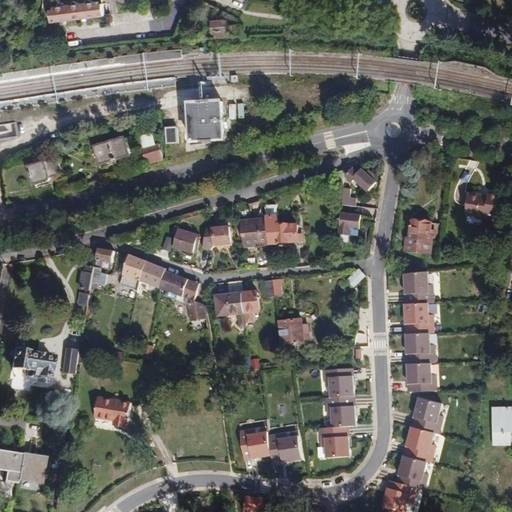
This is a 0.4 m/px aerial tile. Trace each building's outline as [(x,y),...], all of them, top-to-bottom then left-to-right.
[(87,19),(105,16),(103,4),(99,5),(99,0),(95,1),(92,0),(86,0),(84,2),(79,3),(73,1),(72,4),(68,5),(60,1),(57,6),(53,6),(54,9),(49,10),(51,23),(83,19),(87,19)] [(247,35),(241,23),(231,24),(231,21),(226,22),(226,19),(211,21),(212,38),(247,35)] [(226,140),(223,102),(191,104),(194,143),(226,140)] [(178,127),(167,128),(168,144),(179,144),(178,127)] [(126,138),(96,147),(102,165),(131,156),(126,138)] [(162,152),(145,157),(148,167),(164,162),(162,152)] [(36,184),(52,179),(52,178),(55,177),(59,176),(55,163),(48,166),(47,162),(31,167),(36,184)] [(353,168),(345,177),(353,183),(355,180),(369,192),(377,182),(373,179),(376,176),(370,171),(368,174),(363,169),(359,173),(353,168)] [(342,199),(345,170),(335,173),(333,198),(342,199)] [(352,189),(344,188),(343,205),(356,206),(357,198),(352,198),(352,189)] [(489,197),(469,194),(466,215),(497,219),(500,194),(489,193),(489,197)] [(277,204),(266,206),(267,219),(270,245),(280,244),(280,245),(299,242),(298,234),(297,223),(290,224),(290,223),(279,224),(278,215),(278,216),(277,204)] [(359,230),(360,218),(341,216),(339,235),(349,236),(350,229),(359,230)] [(246,247),(270,245),(267,219),(243,222),(246,247)] [(443,242),(445,224),(412,221),(410,239),(407,238),(405,251),(431,254),(432,241),(443,242)] [(164,224),(160,236),(167,239),(171,227),(164,224)] [(203,249),(211,250),(216,246),(233,244),(230,227),(208,229),(203,249)] [(179,230),(174,248),(194,253),(199,236),(179,230)] [(113,264),(116,251),(99,248),(99,250),(96,268),(95,273),(101,275),(104,262),(113,264)] [(148,261),(130,254),(120,286),(139,292),(139,290),(139,289),(141,282),(148,261)] [(167,269),(148,261),(141,282),(139,289),(143,290),(146,284),(150,285),(160,289),(166,271),(167,269)] [(92,291),(95,273),(96,268),(88,266),(86,273),(84,273),(81,289),(92,291)] [(366,276),(360,269),(356,272),(363,279),(366,276)] [(200,284),(166,271),(160,289),(166,291),(164,297),(175,301),(177,295),(187,299),(191,322),(207,320),(205,304),(196,301),(200,284)] [(363,279),(356,272),(347,280),(354,288),(363,279)] [(107,276),(101,275),(95,273),(92,291),(97,292),(99,283),(105,285),(107,276)] [(429,273),(404,276),(405,296),(420,303),(429,302),(429,273)] [(281,279),(273,280),(275,297),(283,296),(281,279)] [(275,297),(273,280),(264,282),(266,298),(275,297)] [(242,281),(229,282),(230,295),(216,296),(218,317),(238,315),(239,327),(247,327),(247,323),(243,293),(242,281)] [(259,291),(243,293),(247,323),(254,322),(253,313),(261,313),(259,291)] [(89,305),(91,296),(81,294),(80,304),(89,305)] [(429,305),(404,305),(405,326),(420,332),(430,332),(429,305)] [(278,322),(281,345),(305,343),(305,340),(303,325),(302,319),(278,322)] [(303,325),(305,340),(311,340),(310,324),(303,325)] [(431,335),(406,335),(407,356),(422,363),(431,362),(431,335)] [(149,345),(146,358),(151,359),(154,346),(149,345)] [(77,374),(80,354),(81,351),(69,350),(66,372),(77,374)] [(123,361),(124,353),(105,350),(104,358),(123,361)] [(14,351),(12,368),(25,370),(25,369),(34,371),(34,375),(49,378),(53,358),(27,354),(28,353),(14,351)] [(242,357),(244,371),(252,370),(250,359),(250,357),(242,357)] [(252,370),(259,369),(258,358),(250,359),(252,370)] [(432,365),(408,366),(408,387),(411,387),(411,393),(438,392),(436,376),(432,376),(432,365)] [(354,369),(323,371),(323,390),(329,390),(330,398),(355,397),(354,369)] [(330,398),(324,398),(325,420),(331,419),(331,430),(350,429),(357,428),(355,397),(330,398)] [(132,404),(99,398),(95,418),(115,421),(114,426),(127,428),(127,423),(129,423),(132,404)] [(442,405),(419,399),(413,423),(425,431),(435,434),(442,405)] [(511,408),(494,408),(494,445),(511,445),(511,432),(511,408)] [(328,427),(318,427),(319,450),(326,450),(326,460),(350,458),(350,429),(331,430),(328,430),(328,427)] [(258,428),(238,431),(243,463),(272,457),(268,436),(268,433),(259,435),(258,428)] [(434,434),(411,429),(405,452),(417,460),(427,462),(434,434)] [(289,432),(268,436),(272,457),(274,468),(303,462),(299,438),(290,439),(289,432)] [(49,459),(0,452),(0,482),(21,485),(22,481),(45,484),(49,459)] [(427,464),(404,458),(398,480),(406,486),(417,488),(426,490),(429,475),(425,474),(427,464)] [(406,486),(387,482),(386,487),(388,488),(383,509),(394,511),(412,511),(417,488),(406,486)] [(263,511),(265,501),(247,498),(245,511),(263,511)]
